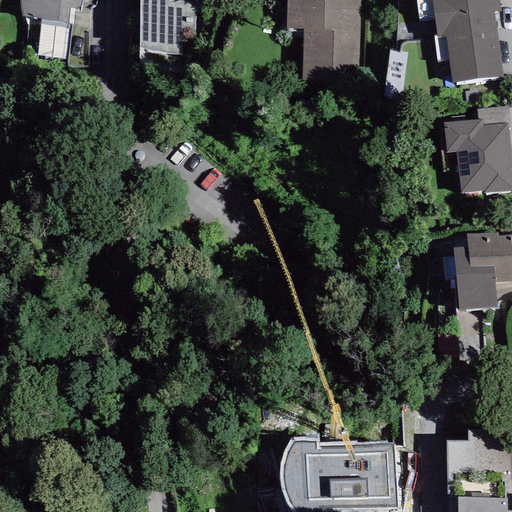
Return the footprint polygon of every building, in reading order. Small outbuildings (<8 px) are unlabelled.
[(56,0),(14,0),(13,28),(54,32),(56,0)] [(205,0),(140,0),(139,60),(181,60),(181,42),(185,42),(184,36),(193,37),(194,28),(195,20),(205,0)] [(487,0),(478,0),(424,7),(436,95),(499,87),(487,0)] [(359,1),(285,1),(285,41),(303,41),(302,94),(358,94),(359,1)] [(481,129),(441,134),(445,164),(455,163),(461,204),(511,197),(511,177),(506,133),(482,136),(481,129)] [(511,289),(511,243),(465,249),(467,260),(452,262),(459,320),(497,315),(495,292),(511,289)] [(446,435),(446,473),(511,474),(511,436),(446,435)] [(397,511),(394,460),(315,465),(315,459),(295,460),(289,468),(286,478),(284,489),(284,499),(285,509),(285,511),(397,511)]
